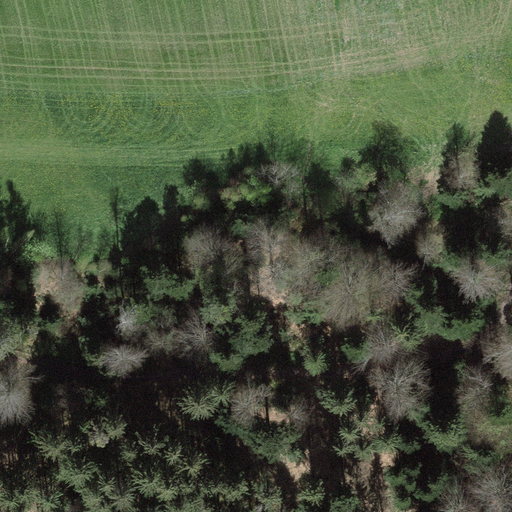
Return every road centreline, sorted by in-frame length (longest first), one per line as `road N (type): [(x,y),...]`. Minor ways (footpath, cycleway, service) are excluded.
road 1 (track): [(469,411),(304,369),(66,374),(0,357)]
road 2 (track): [(511,272),(469,411),(486,511)]
